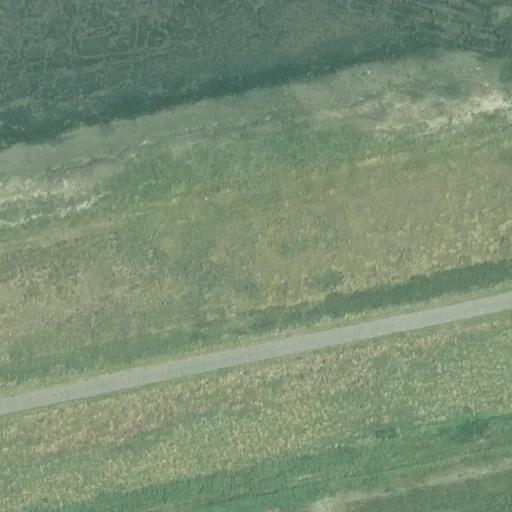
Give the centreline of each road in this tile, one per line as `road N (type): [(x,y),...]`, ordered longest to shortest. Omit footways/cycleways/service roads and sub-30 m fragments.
road 1 (unclassified): [(0,422),(511,315)]
road 2 (track): [(0,90),(267,29),(301,0)]
